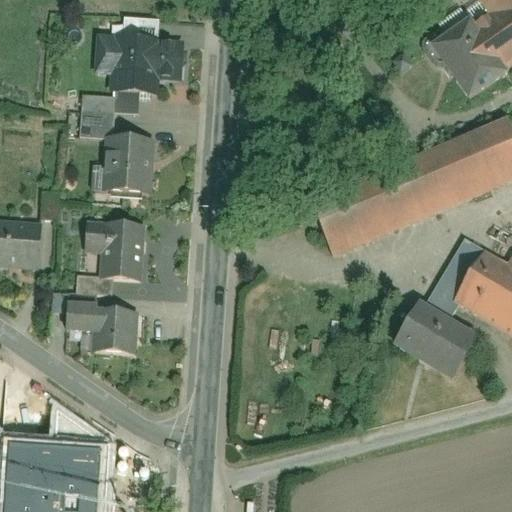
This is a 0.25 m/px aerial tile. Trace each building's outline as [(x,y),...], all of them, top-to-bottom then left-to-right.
[(511,0),(474,0),(487,19),(439,49),(470,97),(511,69),(511,0)] [(181,45),(96,43),(95,82),(107,82),(107,99),(159,101),(159,88),(181,88),(181,45)] [(511,130),(507,117),(295,201),(320,266),(511,189),(511,130)] [(155,147),(104,144),(100,201),(151,205),(155,147)] [(38,222),(56,223),(58,195),(40,194),(38,222)] [(42,227),(0,224),(0,273),(39,276),(42,227)] [(146,230),(85,226),(82,260),(101,262),(100,286),(142,289),(146,230)] [(511,265),(503,281),(473,271),(453,305),(511,339),(511,265)] [(482,340),(427,307),(403,347),(458,380),(482,340)] [(139,312),(67,308),(66,340),(93,341),(91,363),(136,365),(139,312)] [(91,474),(92,440),(55,440),(54,490),(60,490),(59,511),(113,511),(114,491),(93,490),(93,474),(91,474)]
